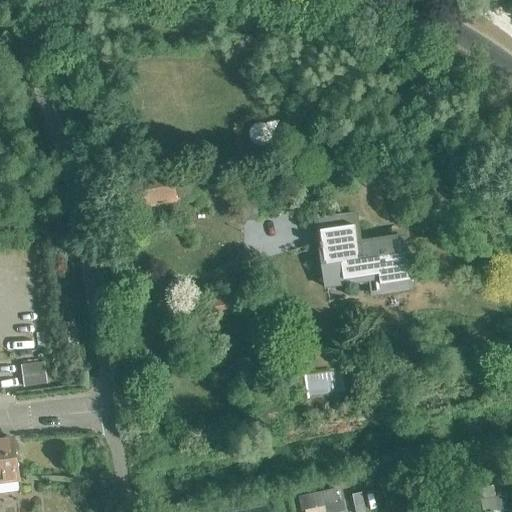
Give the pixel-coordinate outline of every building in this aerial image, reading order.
[(166,204),(178,202),(177,198),(198,193),(194,175),(136,188),(140,205),(165,200),(166,204)] [(237,190),(243,223),(260,220),(254,187),(237,190)] [(400,238),(359,244),(355,216),(318,221),(327,283),(381,276),(384,293),(413,289),(408,254),(403,255),(400,238)] [(212,299),(214,318),(239,314),(236,295),(212,299)] [(0,483),(20,481),(15,440),(0,441),(0,483)]
